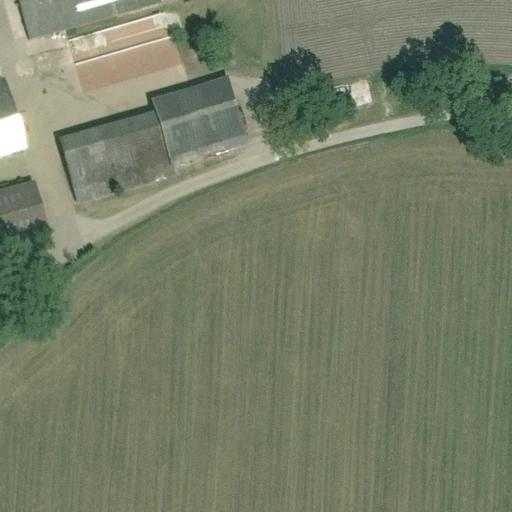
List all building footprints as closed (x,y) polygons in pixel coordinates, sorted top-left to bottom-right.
[(22,0),(34,39),(169,0),(22,0)] [(0,85),(0,161),(29,153),(9,83),(0,85)] [(235,83),(159,105),(177,167),(253,145),(235,83)] [(151,116),(64,141),(82,203),(169,178),(151,116)] [(39,181),(0,192),(0,240),(52,226),(39,181)]
